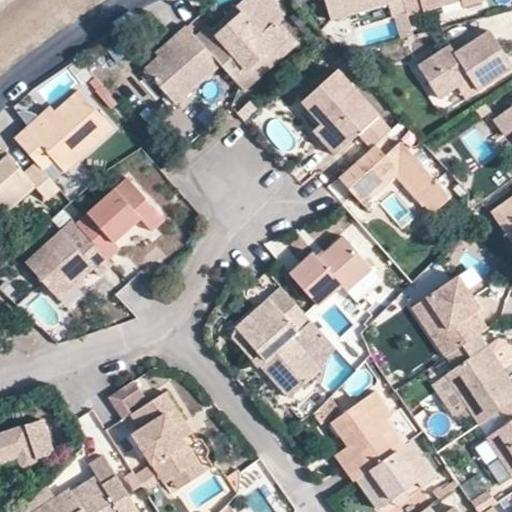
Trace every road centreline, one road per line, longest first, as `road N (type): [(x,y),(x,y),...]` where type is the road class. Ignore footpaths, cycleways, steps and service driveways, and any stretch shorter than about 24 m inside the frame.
road 1 (residential): [(164,327),(316,511)]
road 2 (residential): [(164,327),(244,224),(234,176)]
road 3 (residential): [(0,379),(164,327)]
road 4 (unclassified): [(133,0),(0,95)]
